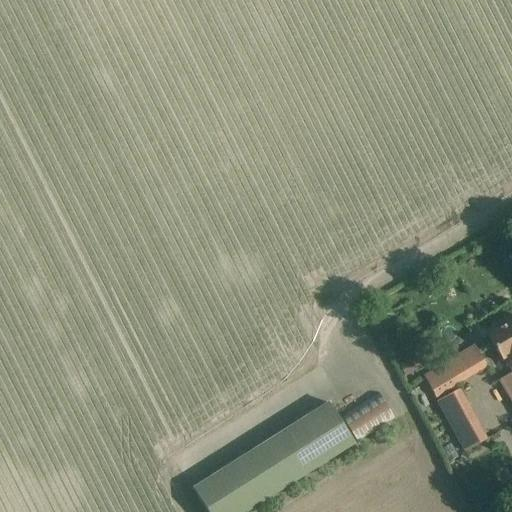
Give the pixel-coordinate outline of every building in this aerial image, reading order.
[(511,320),(486,336),(502,361),(505,360),(511,371),(511,372),(497,383),(510,406),(511,408),(511,320)] [(475,344),(423,375),(436,396),(488,365),(475,344)] [(409,360),(399,366),(404,375),(415,369),(409,360)] [(486,438),(459,388),(438,399),(465,449),(486,438)] [(393,419),(378,394),(342,416),(357,441),(393,419)] [(248,511),(354,445),(327,403),(192,488),(207,511),(248,511)]
